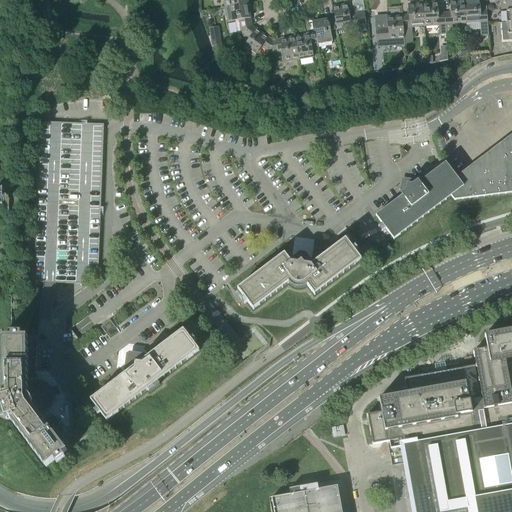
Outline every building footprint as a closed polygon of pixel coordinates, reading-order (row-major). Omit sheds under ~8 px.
[(465,23),(464,0),(449,1),(450,13),(444,13),(445,33),(451,32),(451,24),(465,23)] [(478,0),(467,0),(464,0),(465,23),(479,22),(480,36),(488,36),(486,10),(480,11),(478,0)] [(511,0),(499,0),(501,23),(506,22),(511,21),(511,0)] [(437,2),(422,3),(423,26),(438,25),(439,35),(445,35),(445,33),(444,13),(437,14),(437,2)] [(423,26),(422,3),(407,4),(408,16),(401,16),(402,28),(410,27),(423,26)] [(251,26),(248,4),(225,8),(227,23),(235,21),(237,35),(241,33),(252,26),(251,26)] [(347,5),(332,7),(334,19),(336,30),(337,30),(339,35),(357,29),(357,32),(365,31),(364,27),(365,27),(364,13),(362,14),(362,13),(354,14),(354,15),(349,16),(347,5)] [(403,39),(402,28),(401,16),(387,17),(387,29),(375,30),(376,41),(403,39)] [(330,31),(336,30),(334,19),(313,22),(315,34),(317,45),(332,42),(330,31)] [(511,21),(506,22),(501,23),(502,40),(511,39),(511,21)] [(210,27),(211,40),(221,39),(220,26),(210,27)] [(272,41),(252,26),(241,33),(249,39),(242,48),(255,57),(261,47),(269,53),(272,41)] [(410,27),(402,28),(403,39),(403,43),(411,43),(410,27)] [(317,45),(315,34),(294,38),(298,60),(313,57),(311,46),(317,45)] [(298,60),(294,38),(272,41),(269,53),(270,53),(272,53),(282,52),(284,63),(298,60)] [(33,282),(43,283),(42,292),(54,294),(55,283),(87,284),(88,275),(98,275),(99,235),(104,125),(40,122),(33,282)] [(455,173),(453,174),(451,196),(454,201),(511,193),(511,134),(461,174),(457,173),(455,173)] [(402,196),(375,216),(382,224),(378,227),(382,232),(385,229),(393,240),(451,196),(453,174),(445,163),(419,183),(417,181),(414,183),(412,180),(407,180),(406,180),(405,179),(404,179),(403,180),(402,180),(402,181),(402,182),(402,183),(401,184),(401,189),(403,192),(400,194),(402,196)] [(300,249),(300,250),(298,249),(292,254),(291,258),(289,260),(284,254),(237,289),(243,297),(240,299),(244,304),(247,302),(253,310),(289,283),(289,284),(290,285),(291,286),(292,287),(293,287),(294,288),(295,288),(297,288),(300,289),(301,288),(302,288),(303,288),(304,288),(305,287),(307,286),(314,295),(361,260),(355,252),(358,250),(354,245),(351,247),(345,239),(313,263),(311,261),(312,257),(307,251),(305,250),(305,249),(304,248),(303,248),(302,248),(301,248),(300,248),(300,249)] [(375,250),(379,244),(370,239),(366,245),(375,250)] [(110,320),(100,327),(106,334),(116,328),(110,320)] [(127,356),(127,357),(126,358),(124,371),(126,374),(90,401),(96,409),(94,411),(97,416),(100,413),(106,422),(148,390),(149,393),(160,385),(158,382),(199,351),(193,343),(196,341),(192,336),(189,338),(183,330),(148,357),(146,354),(133,352),(131,354),(131,353),(130,353),(129,353),(128,353),(127,354),(127,355),(127,356)] [(511,511),(511,330),(487,335),(485,335),(484,335),(487,349),(473,352),(475,366),(474,366),(475,367),(464,368),(460,369),(449,371),(449,370),(446,371),(446,372),(435,374),(435,373),(432,374),(421,376),(418,376),(418,377),(407,379),(407,378),(404,379),(405,381),(407,392),(407,393),(406,393),(395,395),(392,395),(392,396),(381,398),(381,397),(379,398),(381,412),(380,412),(381,413),(370,415),(369,414),(367,415),(367,417),(368,417),(370,428),(369,428),(370,431),(371,431),(373,442),(372,442),(372,445),(389,442),(390,449),(403,447),(410,488),(408,488),(409,489),(424,486),(429,511),(511,511)] [(42,392),(41,393),(33,382),(28,382),(27,337),(22,337),(22,334),(11,334),(11,338),(1,338),(2,399),(0,399),(0,402),(1,406),(0,406),(0,415),(4,414),(6,420),(9,419),(46,467),(54,461),(57,464),(58,462),(65,458),(63,455),(67,451),(66,451),(40,416),(44,413),(44,399),(45,398),(45,397),(46,396),(45,395),(45,394),(44,393),(43,393),(42,392)] [(332,426),(334,436),(346,435),(345,425),(332,426)] [(317,484),(289,489),(290,494),(271,498),(273,511),(341,511),(337,486),(317,490),(317,484)]
